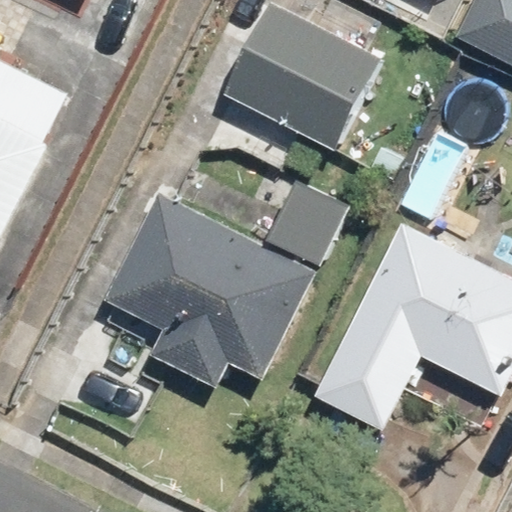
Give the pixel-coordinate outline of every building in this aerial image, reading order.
[(511,0),(485,0),(472,29),(511,47),(511,0)] [(285,5),(243,94),(353,146),(395,57),(285,5)] [(0,87),(22,42),(0,31),(0,278),(65,147),(0,115),(0,87)] [(278,378),(331,272),(170,192),(117,298),(181,330),(168,355),(232,387),(245,361),(278,378)] [(511,390),(511,269),(419,223),(334,392),(398,424),(433,354),(511,393),(511,390)]
